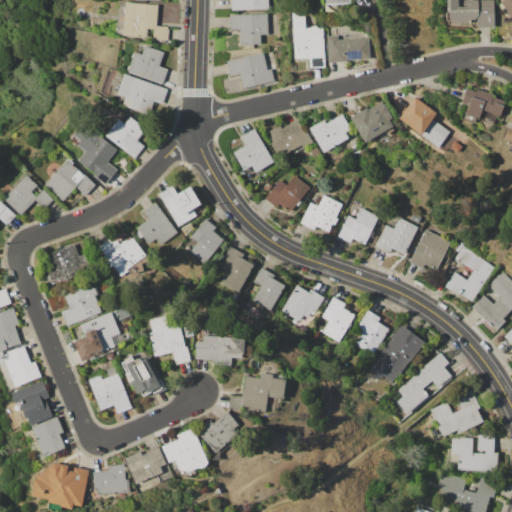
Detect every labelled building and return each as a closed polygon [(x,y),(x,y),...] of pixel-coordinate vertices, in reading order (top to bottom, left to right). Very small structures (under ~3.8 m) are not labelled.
[(267,0),(268,10),(230,11),(230,0),(267,0)] [(466,0),(493,0),(493,6),(493,27),(475,27),(475,22),(460,22),(458,24),(448,24),(448,21),(445,21),(445,12),(446,12),(446,0),(458,0),(458,6),(466,6),(466,0)] [(500,1),(501,0),(511,0),(511,15),(509,17),(507,13),(506,14),(502,7),(503,7),(500,1)] [(124,2),(157,5),(155,26),(167,27),(167,29),(168,29),(167,40),(152,39),(152,38),(145,37),(121,35),(124,2)] [(290,12),(304,11),(305,25),(304,25),(304,28),(310,27),(322,26),(324,67),(308,68),(308,58),(294,59),(290,12)] [(228,15),(266,13),(267,34),(260,34),(260,44),(238,45),(238,30),(229,30),(228,15)] [(326,36),(336,35),(337,40),(368,37),(369,57),(346,59),(346,61),(328,62),(326,36)] [(126,71),(127,69),(126,69),(127,65),(128,65),(131,58),(130,57),(131,53),(133,53),(133,51),(141,54),(144,45),(145,46),(146,45),(150,47),(150,48),(162,52),(158,65),(167,69),(162,83),(126,71)] [(225,61),(262,52),(266,69),(271,68),(274,81),(242,88),(239,74),(229,77),(225,61)] [(123,74),(166,89),(161,104),(152,101),(147,114),(122,105),(124,97),(115,94),(123,74)] [(465,88),(474,91),(475,88),(493,94),(492,97),(504,101),(499,116),(480,109),(477,119),(475,118),(474,122),(460,117),(465,104),(461,103),(465,88)] [(398,117),(415,95),(437,112),(431,119),(449,132),(437,147),(398,117)] [(349,117),(366,107),(367,109),(375,105),(373,102),(378,99),(379,102),(381,101),(382,104),(383,104),(388,111),(387,112),(391,118),(388,120),(392,125),(364,142),(349,117)] [(502,138),(507,127),(511,129),(511,123),(507,121),(511,108),(511,151),(507,149),(510,141),(502,138)] [(308,128),(322,119),(325,124),(341,114),(350,129),(345,132),(348,137),(322,152),(308,128)] [(104,136),(118,119),(124,124),(129,117),(144,128),(135,140),(143,146),(133,158),(104,136)] [(264,133),(278,125),(281,129),(297,120),(304,132),(306,131),(312,143),(303,148),(303,147),(292,153),(291,151),(279,158),(264,133)] [(75,161),(83,150),(76,145),(79,141),(71,135),(81,122),(116,148),(106,162),(117,170),(105,185),(92,175),(92,174),(75,161)] [(253,128),(273,162),(255,173),(251,166),(242,171),(231,152),(244,144),(239,136),(253,128)] [(43,183),(66,158),(68,160),(69,160),(72,163),(70,165),(72,166),(73,165),(78,170),(82,175),(83,174),(94,185),(84,196),(75,187),(62,201),(43,183)] [(2,198),(25,174),(41,190),(42,189),(53,199),(43,209),(34,200),(20,215),(2,198)] [(264,198),(279,179),(286,185),(293,175),(309,186),(298,200),(300,201),(297,206),(295,204),(289,212),(278,203),(276,207),(264,198)] [(263,187),(267,182),(271,185),(267,190),(263,187)] [(157,193),(171,185),(176,194),(190,186),(200,203),(191,208),(195,215),(177,226),(157,193)] [(299,222),(310,202),(316,206),(323,194),(341,204),(334,217),(338,219),(334,225),(331,223),(327,232),(315,225),(313,230),(299,222)] [(0,201),(15,216),(6,225),(0,220),(0,201)] [(153,202),(176,232),(159,245),(155,239),(148,244),(135,227),(146,218),(141,211),(153,202)] [(337,236),(347,215),(355,219),(355,217),(354,217),(357,209),(359,210),(360,208),(377,216),(371,230),(374,231),(371,237),(368,235),(364,244),(352,238),(350,242),(337,236)] [(375,245),(385,225),(392,229),(398,217),(417,227),(403,254),(391,248),(389,252),(375,245)] [(204,263),(189,251),(196,242),(190,237),(204,218),(215,227),(212,230),(223,239),(204,263)] [(180,228),(189,223),(192,227),(184,236),(180,228)] [(409,261),(425,229),(449,242),(435,270),(423,264),(421,268),(409,261)] [(95,247),(112,235),(126,232),(131,238),(132,237),(136,242),(138,240),(148,253),(145,255),(146,256),(145,257),(147,260),(142,271),(129,273),(127,270),(119,276),(112,265),(110,267),(95,247)] [(42,271),(49,268),(47,262),(49,261),(47,254),(73,244),(78,256),(85,252),(90,263),(77,269),(79,274),(49,286),(42,271)] [(218,266),(229,246),(243,254),(241,258),(253,265),(238,292),(219,281),(225,270),(218,266)] [(462,246),(494,267),(471,301),(458,292),(456,295),(444,287),(454,272),(466,280),(472,270),(454,257),(462,246)] [(252,281),(261,268),(273,275),(272,278),(284,286),(269,311),(251,300),(260,286),(252,281)] [(471,307),(483,295),(492,304),(499,297),(488,286),(491,283),(490,282),(498,274),(499,275),(502,271),(511,281),(511,307),(502,317),(504,319),(494,330),(471,307)] [(65,326),(59,311),(68,308),(63,295),(92,282),(97,294),(94,295),(101,311),(65,326)] [(296,286),(308,293),(310,289),(324,298),(316,312),(307,307),(299,320),(287,313),(285,314),(282,312),(282,310),(283,308),(281,307),(292,288),(294,289),(296,286)] [(0,306),(0,289),(4,288),(10,303),(0,306)] [(234,292),(238,295),(235,301),(230,298),(234,292)] [(321,317),(332,297),(345,304),(342,308),(354,314),(349,323),(351,324),(348,329),(346,328),(338,342),(336,341),(336,342),(332,340),(333,338),(321,332),(328,321),(321,317)] [(115,308),(125,304),(130,315),(120,320),(115,308)] [(0,312),(13,308),(18,324),(14,325),(20,343),(7,347),(7,349),(0,351),(0,312)] [(366,310),(379,318),(377,321),(388,329),(371,355),(354,345),(361,333),(354,329),(366,310)] [(78,325),(110,311),(119,332),(121,331),(125,342),(105,350),(106,352),(81,363),(72,342),(76,340),(83,337),(78,325)] [(147,333),(151,332),(148,319),(164,315),(167,328),(179,325),(184,347),(186,346),(190,361),(175,365),(171,351),(153,356),(147,333)] [(369,367),(401,325),(424,342),(409,361),(408,360),(397,375),(396,374),(390,382),(369,367)] [(511,345),(511,326),(502,336),(511,345)] [(203,335),(229,337),(229,338),(244,339),(242,354),(241,354),(241,357),(231,357),(230,366),(209,364),(209,360),(194,359),(196,341),(202,341),(203,335)] [(14,388),(3,360),(10,358),(7,352),(23,345),(30,362),(34,361),(41,377),(14,388)] [(105,355),(112,352),(115,359),(108,362),(105,355)] [(148,355),(166,389),(153,395),(151,392),(142,396),(140,392),(136,394),(131,384),(128,386),(115,362),(120,360),(119,358),(129,353),(133,360),(137,358),(140,357),(141,359),(148,355)] [(397,389),(418,372),(417,371),(440,353),(440,354),(441,353),(445,357),(444,358),(448,363),(444,366),(451,375),(436,387),(431,381),(421,388),(423,391),(424,390),(427,394),(426,394),(428,396),(406,413),(396,401),(402,396),(397,389)] [(87,380),(99,375),(101,379),(107,376),(104,369),(113,366),(116,373),(117,373),(131,408),(116,413),(113,405),(99,410),(87,380)] [(285,380),(282,399),(267,397),(265,413),(240,409),(240,411),(227,409),(230,394),(241,396),(244,375),(259,377),(260,372),(271,374),(271,378),(285,380)] [(9,393),(41,380),(48,397),(40,400),(42,403),(45,402),(51,416),(29,425),(26,417),(24,418),(19,407),(16,408),(14,403),(13,404),(9,393)] [(429,410),(446,402),(451,413),(461,409),(455,397),(471,390),(479,408),(476,410),(477,412),(478,412),(480,416),(479,416),(482,421),(457,433),(455,430),(442,436),(429,410)] [(195,430),(208,419),(212,423),(226,411),(238,426),(232,431),(232,443),(219,453),(219,459),(210,459),(210,453),(206,447),(206,448),(196,436),(199,434),(195,430)] [(30,427),(57,416),(63,432),(58,435),(64,448),(43,457),(30,427)] [(161,446),(177,439),(176,435),(192,428),(207,464),(193,470),(194,472),(186,476),(174,474),(169,461),(167,462),(161,446)] [(456,471),(457,454),(449,454),(450,449),(449,448),(450,438),(458,438),(458,437),(472,437),(471,452),(484,453),(484,451),(476,450),(477,434),(494,435),(493,452),(497,453),(496,474),(456,471)] [(123,457),(139,451),(140,454),(158,447),(164,462),(165,462),(171,476),(159,481),(160,483),(137,492),(123,457)] [(28,495),(33,479),(35,475),(52,462),(67,465),(66,469),(72,470),(73,466),(88,470),(80,506),(72,505),(71,509),(60,507),(59,511),(56,511),(51,511),(48,510),(45,507),(47,499),(28,495)] [(123,463),(125,492),(123,492),(124,499),(115,500),(115,492),(114,492),(112,492),(112,493),(96,494),(95,488),(93,488),(92,470),(106,469),(106,465),(123,463)] [(440,472),(465,479),(466,475),(479,478),(480,475),(497,479),(493,497),(489,496),(484,511),(472,511),(435,502),(439,486),(437,485),(440,472)]
